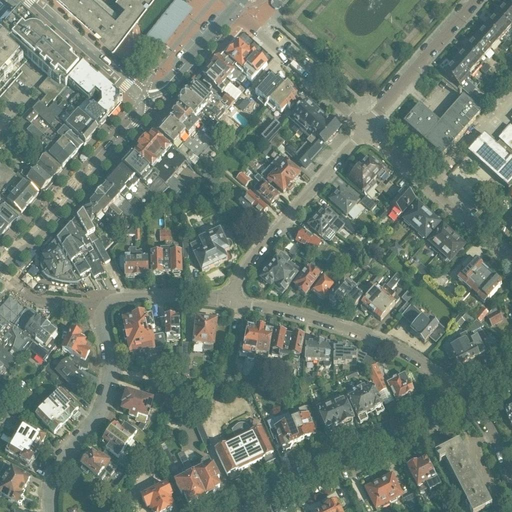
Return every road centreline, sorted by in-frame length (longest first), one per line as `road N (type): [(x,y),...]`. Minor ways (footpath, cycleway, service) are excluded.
road 1 (residential): [(50,511),(57,466),(92,423),(110,382),(103,307),(135,297),(231,302)]
road 2 (residential): [(231,302),(305,316),(391,346),(466,397)]
road 3 (residential): [(242,511),(466,397)]
road 4 (residential): [(0,270),(137,124),(140,96)]
road 5 (residential): [(365,126),(247,265),(231,302)]
road 6 (residential): [(511,263),(365,126)]
road 7 (residential): [(365,126),(233,10)]
road 8 (residential): [(365,126),(475,0)]
road 9 (residential): [(140,96),(32,0)]
road 10 (residential): [(140,96),(163,89),(233,10)]
